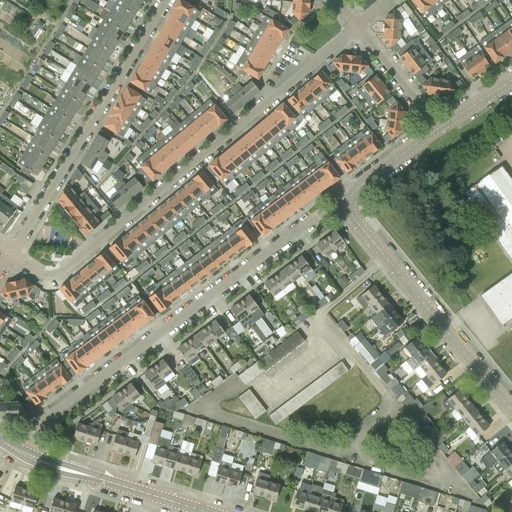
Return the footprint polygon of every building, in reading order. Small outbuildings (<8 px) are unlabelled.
[(96,12),(99,6),(89,0),(87,0),(84,5),(96,12)] [(139,7),(128,0),(116,0),(114,4),(134,16),(139,7)] [(179,0),(178,0),(174,8),(195,20),(200,12),(179,0)] [(358,0),(367,10),(378,0),(358,0)] [(435,13),(424,0),(412,0),(428,19),(435,13)] [(443,7),(437,0),(424,0),(435,13),(443,7)] [(494,0),(489,4),(492,9),(498,5),(494,0)] [(309,4),(293,3),(293,12),(295,15),(289,21),(286,18),(283,24),(290,28),(308,14),(309,4)] [(384,29),(400,30),(401,22),(408,17),(412,22),(416,19),(412,13),(413,13),(405,3),(385,19),(384,29)] [(479,7),(476,3),(470,7),(474,11),(479,7)] [(134,16),(114,4),(109,13),(129,24),(134,16)] [(492,9),(489,4),(483,8),(487,13),(492,9)] [(71,5),(68,12),(73,15),(76,8),(71,5)] [(262,11),(268,15),(271,10),(265,6),(262,11)] [(219,15),(222,11),(216,7),(213,11),(219,15)] [(195,20),(174,8),(169,16),(190,28),(195,20)] [(461,14),(464,18),(470,13),(467,9),(461,14)] [(271,10),(268,15),(274,19),(277,14),(271,10)] [(228,14),(222,11),(219,15),(225,19),(228,14)] [(78,17),(73,15),(68,12),(65,18),(63,21),(68,24),(75,28),(76,25),(69,22),(70,20),(71,19),(76,22),(78,17)] [(474,16),(477,20),(483,16),(479,12),(474,16)] [(129,24),(109,13),(104,21),(123,33),(129,24)] [(464,18),(461,14),(456,18),(459,22),(464,18)] [(190,28),(169,16),(164,24),(185,37),(190,28)] [(222,28),(225,22),(216,16),(213,22),(222,28)] [(260,25),(282,38),(283,39),(288,30),(265,16),(260,25)] [(477,20),(474,16),(468,20),(472,24),(477,20)] [(123,33),(104,21),(102,20),(97,29),(118,42),(123,33)] [(231,20),(227,26),(232,29),(236,23),(231,20)] [(41,29),(44,24),(39,21),(36,26),(41,29)] [(81,32),(85,25),(79,21),(75,28),(81,32)] [(451,21),(445,26),(448,30),(455,25),(451,21)] [(185,37),(164,24),(159,32),(180,45),(185,37)] [(62,33),(66,27),(61,25),(58,30),(62,33)] [(222,28),(217,25),(213,31),(218,34),(222,28)] [(255,33),(277,46),(282,38),(260,25),(255,33)] [(419,34),(425,29),(421,25),(415,29),(419,34)] [(511,50),(511,36),(504,25),(496,30),(511,51),(511,50)] [(232,29),(227,26),(224,32),(228,35),(232,29)] [(448,30),(445,26),(440,29),(443,34),(448,30)] [(218,34),(213,31),(207,27),(206,28),(210,30),(208,32),(211,34),(209,37),(214,40),(218,34)] [(453,32),(456,36),(462,32),(459,28),(453,32)] [(118,42),(97,29),(91,38),(93,39),(112,51),(118,42)] [(395,53),(396,52),(400,49),(395,43),(399,40),(400,30),(384,29),(384,38),(395,53)] [(62,33),(58,30),(54,36),(58,39),(62,33)] [(511,51),(496,30),(488,35),(503,57),(511,51)] [(180,45),(159,32),(154,41),(175,53),(180,45)] [(456,36),(453,32),(447,36),(450,40),(456,36)] [(250,41),(272,54),(277,46),(255,33),(250,41)] [(503,57),(488,35),(480,41),(476,36),(473,37),(482,50),(484,48),(495,63),(503,57)] [(220,37),(217,42),(222,46),(225,40),(220,37)] [(426,41),(431,46),(435,43),(431,37),(426,41)] [(112,51),(93,39),(87,48),(107,60),(112,51)] [(443,39),(439,42),(443,47),(447,44),(445,41),(443,39)] [(404,46),(400,49),(396,52),(400,58),(399,58),(402,62),(403,61),(406,66),(424,52),(417,43),(415,44),(412,40),(404,46)] [(47,47),(51,50),(66,59),(70,54),(55,44),(50,41),(47,47)] [(175,53),(154,41),(149,49),(170,61),(175,53)] [(245,49),(267,62),(272,54),(250,41),(245,49)] [(203,47),(207,50),(211,44),(207,42),(203,47)] [(222,46),(217,42),(213,48),(218,51),(222,46)] [(435,43),(431,46),(435,52),(439,49),(435,43)] [(476,46),(467,52),(480,72),(485,69),(485,70),(489,67),(488,66),(489,65),(476,46)] [(51,50),(47,47),(43,53),(47,56),(51,50)] [(207,50),(203,47),(199,53),(204,56),(207,50)] [(107,60),(87,48),(82,57),(102,69),(107,60)] [(170,61),(149,49),(144,57),(165,69),(170,61)] [(240,57),(262,71),(267,62),(245,49),(240,57)] [(416,79),(421,76),(425,72),(421,68),(431,60),(424,52),(406,66),(410,70),(409,71),(412,74),(416,79)] [(480,72),(467,52),(457,59),(471,78),(472,77),(473,78),(477,76),(476,75),(480,72)] [(190,61),(193,63),(198,66),(202,59),(193,53),(191,55),(193,56),(190,61)] [(263,71),(262,71),(240,57),(233,53),(228,61),(235,65),(241,69),(258,79),(263,71)] [(339,70),(350,71),(351,57),(342,56),(326,68),(330,73),(337,67),(339,70)] [(102,69),(82,57),(76,66),(96,78),(102,69)] [(165,69),(144,57),(139,65),(160,78),(165,69)] [(351,57),(350,71),(360,72),(363,70),(368,76),(373,72),(361,58),(351,57)] [(39,58),(35,64),(40,67),(44,61),(39,58)] [(443,61),(447,67),(451,64),(447,58),(443,61)] [(194,72),(198,66),(193,63),(189,69),(194,72)] [(232,84),(235,80),(221,67),(222,66),(218,63),(214,67),(218,71),(232,84)] [(40,67),(35,64),(32,70),(36,73),(40,67)] [(451,64),(447,67),(451,72),(455,69),(451,64)] [(160,78),(139,65),(134,73),(155,86),(160,78)] [(96,78),(76,66),(71,74),(91,86),(96,78)] [(321,72),(313,79),(328,97),(337,90),(321,72)] [(155,86),(134,73),(129,81),(150,94),(155,86)] [(186,73),(182,78),(186,82),(190,76),(186,73)] [(91,86),(71,74),(66,83),(85,95),(91,86)] [(24,81),(29,84),(33,78),(28,75),(24,81)] [(364,100),(382,85),(379,81),(376,76),(375,77),(356,91),(364,100)] [(421,76),(416,79),(428,94),(438,96),(440,80),(429,79),(426,82),(421,76)] [(186,82),(182,78),(177,83),(181,87),(186,82)] [(328,97),(313,79),(305,86),(320,104),(328,97)] [(336,82),(341,88),(345,84),(341,79),(336,82)] [(449,82),(440,80),(438,96),(448,97),(463,85),(459,80),(452,86),(449,82)] [(29,84),(24,81),(21,87),(25,90),(29,84)] [(186,87),(190,91),(195,86),(190,82),(186,87)] [(239,84),(234,87),(247,103),(260,92),(251,82),(243,89),(239,84)] [(85,95),(66,83),(60,92),(80,104),(85,95)] [(346,83),(345,84),(341,88),(344,92),(350,87),(346,83)] [(382,85),(364,100),(370,108),(389,94),(388,93),(389,92),(386,89),(385,89),(382,85)] [(320,104),(305,86),(296,93),(312,111),(320,104)] [(127,87),(120,97),(140,109),(146,99),(127,87)] [(186,96),(190,91),(186,87),(181,93),(186,96)] [(247,103),(234,87),(230,91),(234,96),(226,103),(234,113),(247,103)] [(173,88),(169,93),(173,97),(177,91),(173,88)] [(80,104),(60,92),(55,101),(75,113),(80,104)] [(13,99),(17,102),(21,96),(17,93),(13,99)] [(173,97),(169,93),(164,98),(168,102),(173,97)] [(312,111),(296,93),(288,99),(303,118),(312,111)] [(163,105),(165,101),(157,95),(154,100),(163,105)] [(140,109),(120,97),(114,106),(134,119),(140,109)] [(173,102),(178,106),(182,100),(178,97),(173,102)] [(355,106),(360,103),(355,97),(351,101),(355,106)] [(388,111),(387,120),(403,122),(404,112),(392,97),(387,101),(393,107),(388,111)] [(17,102),(13,99),(9,105),(13,108),(14,106),(17,102)] [(275,110),(276,111),(292,131),(300,124),(298,123),(304,118),(303,118),(288,99),(275,110)] [(202,106),(218,125),(219,126),(231,116),(221,103),(216,107),(210,100),(202,106)] [(75,113),(55,101),(49,110),(69,122),(75,113)] [(173,111),(178,106),(173,102),(169,107),(173,111)] [(360,103),(355,106),(359,112),(364,109),(360,103)] [(109,116),(128,128),(134,119),(114,106),(108,116),(109,116)] [(218,125),(202,106),(195,112),(211,131),(218,125)] [(345,106),(339,110),(343,114),(348,110),(345,106)] [(69,122),(49,110),(48,109),(43,118),(64,131),(69,122)] [(154,119),(158,113),(154,110),(150,115),(154,119)] [(343,114),(339,110),(334,114),(337,119),(343,114)] [(1,117),(5,120),(9,114),(4,111),(1,117)] [(161,117),(165,120),(170,115),(166,111),(161,117)] [(268,117),(285,137),(292,131),(276,111),(268,117)] [(211,131),(195,112),(187,118),(203,137),(211,131)] [(350,113),(345,117),(348,122),(354,117),(350,113)] [(128,128),(109,116),(103,126),(123,137),(128,128)] [(365,120),(369,125),(375,121),(371,116),(365,120)] [(12,124),(5,120),(1,117),(0,117),(0,124),(1,126),(3,123),(10,127),(12,124)] [(160,125),(165,120),(161,117),(156,122),(160,125)] [(261,123),(277,143),(285,137),(268,117),(261,123)] [(348,122),(345,117),(339,122),(343,126),(348,122)] [(64,131),(43,118),(37,127),(58,140),(64,131)] [(143,123),(147,127),(151,122),(147,118),(143,123)] [(203,137),(187,118),(180,124),(196,143),(203,137)] [(328,119),(323,123),(326,127),(332,123),(328,119)] [(403,122),(387,120),(386,129),(390,134),(383,139),(386,143),(402,132),(403,122)] [(375,121),(369,125),(373,130),(378,126),(375,121)] [(142,132),(147,127),(143,123),(138,128),(142,132)] [(254,129),(270,149),(277,143),(261,123),(254,129)] [(326,127),(323,123),(317,127),(320,131),(326,127)] [(196,143),(180,124),(173,130),(188,150),(196,143)] [(58,140),(37,127),(34,125),(28,134),(53,148),(58,140)] [(153,126),(148,131),(152,135),(157,130),(153,126)] [(328,130),(331,135),(337,130),(334,126),(328,130)] [(367,127),(358,134),(373,153),(381,147),(367,127)] [(247,135),(263,155),(270,149),(254,129),(247,135)] [(89,149),(106,159),(108,155),(103,151),(112,137),(101,130),(98,135),(97,135),(89,149)] [(188,150),(173,130),(165,136),(181,156),(188,150)] [(331,135),(328,130),(322,135),(326,139),(331,135)] [(152,135),(148,131),(143,137),(147,140),(152,135)] [(21,141),(28,145),(48,157),(53,148),(28,134),(26,132),(21,141)] [(373,153),(358,134),(349,140),(364,160),(373,153)] [(239,142),(255,161),(263,155),(247,135),(239,142)] [(181,156),(165,136),(158,142),(174,162),(181,156)] [(305,136),(299,141),(303,145),(308,141),(305,136)] [(128,148),(132,143),(126,139),(123,143),(128,148)] [(340,147),(355,167),(364,160),(349,140),(340,147)] [(139,150),(144,144),(140,141),(135,146),(139,150)] [(303,145),(299,141),(294,145),(297,150),(303,145)] [(174,162),(158,142),(151,149),(166,168),(174,162)] [(232,148),(248,167),(255,161),(239,142),(232,148)] [(305,148),(308,153),(312,158),(315,156),(311,151),(314,148),(311,144),(305,148)] [(42,166),(48,157),(28,145),(22,154),(42,166)] [(332,153),(335,158),(346,172),(346,173),(355,167),(340,147),(332,153)] [(225,154),(241,173),(244,177),(251,171),(248,167),(232,148),(225,154)] [(290,148),(284,152),(288,157),(294,152),(290,148)] [(308,153),(305,148),(300,152),(303,157),(308,153)] [(103,164),(106,159),(89,149),(80,163),(92,170),(97,161),(103,164)] [(143,155),(159,174),(166,168),(151,149),(143,155)] [(288,157),(284,152),(279,156),(283,161),(288,157)] [(130,162),(134,158),(129,153),(125,157),(130,162)] [(42,166),(22,154),(17,163),(23,167),(21,172),(28,176),(31,172),(37,175),(42,166)] [(218,160),(234,179),(241,173),(225,154),(218,160)] [(160,175),(159,174),(143,155),(136,161),(143,170),(137,175),(146,186),(152,181),(153,181),(160,175)] [(346,172),(335,158),(328,163),(323,157),(319,160),(316,155),(311,159),(315,163),(330,184),(331,185),(339,178),(346,172)] [(291,160),(294,164),(300,160),(296,156),(291,160)] [(273,168),(270,164),(265,157),(263,159),(268,166),(265,168),(268,172),(273,168)] [(234,179),(218,160),(217,159),(209,165),(226,185),(234,179)] [(276,159),(270,164),(273,168),(279,163),(276,159)] [(112,164),(106,160),(102,167),(108,171),(112,164)] [(294,164),(291,160),(285,164),(289,168),(294,164)] [(307,169),(323,190),(330,184),(315,163),(307,169)] [(0,167),(5,172),(9,168),(3,164),(0,167)] [(276,171),(280,175),(285,171),(282,167),(276,171)] [(464,193),(482,219),(511,197),(511,182),(501,167),(464,193)] [(9,168),(5,172),(11,176),(14,172),(9,168)] [(64,208),(78,197),(70,187),(75,179),(79,181),(83,176),(76,168),(57,200),(64,208)] [(192,179),(193,180),(208,198),(208,199),(218,191),(213,184),(217,181),(206,168),(192,179)] [(117,169),(112,175),(119,182),(125,175),(117,169)] [(300,174),(315,195),(323,190),(307,169),(300,174)] [(255,175),(259,180),(264,176),(261,171),(255,175)] [(280,175),(276,171),(270,175),(274,180),(280,175)] [(240,174),(228,185),(233,191),(245,179),(240,174)] [(293,180),(308,201),(315,195),(300,174),(293,180)] [(16,180),(22,184),(25,179),(19,175),(16,180)] [(259,180),(255,175),(250,180),(253,184),(259,180)] [(122,180),(118,184),(130,199),(143,188),(134,178),(126,185),(122,180)] [(25,179),(22,184),(18,190),(26,195),(33,184),(25,179)] [(267,179),(261,183),(264,187),(270,183),(267,179)] [(208,198),(193,180),(184,187),(199,205),(208,198)] [(285,186),(301,206),(308,201),(293,180),(285,186)] [(246,182),(240,187),(244,191),(249,187),(246,182)] [(264,187),(261,183),(255,187),(259,191),(264,187)] [(130,199),(118,184),(113,187),(117,192),(109,199),(118,209),(130,199)] [(278,191),(293,212),(301,206),(285,186),(278,191)] [(175,195),(190,213),(199,205),(184,187),(175,195)] [(244,191),(240,187),(235,191),(238,196),(244,191)] [(251,190),(246,194),(249,199),(255,195),(251,190)] [(270,197),(286,217),(293,212),(278,191),(270,197)] [(71,218),(92,201),(84,192),(78,197),(64,208),(64,209),(71,218)] [(0,213),(10,200),(2,194),(0,196),(0,213)] [(249,199),(246,194),(240,199),(244,203),(249,199)] [(166,203),(180,220),(190,213),(175,195),(166,203)] [(278,223),(286,217),(270,197),(263,202),(278,223)] [(511,197),(482,219),(511,260),(511,273),(481,296),(501,325),(511,317),(511,197)] [(18,206),(10,200),(0,213),(0,221),(4,225),(18,206)] [(80,227),(94,215),(100,210),(92,201),(71,218),(79,228),(80,227)] [(221,202),(215,207),(219,211),(224,207),(221,202)] [(278,223),(263,202),(255,208),(271,229),(278,223)] [(157,210),(171,228),(180,220),(166,203),(157,210)] [(219,211),(215,207),(209,211),(213,215),(219,211)] [(271,229),(255,208),(247,214),(263,236),(271,229)] [(147,218),(162,236),(171,228),(157,210),(147,218)] [(221,214),(224,218),(230,214),(226,210),(221,214)] [(94,215),(80,227),(86,235),(110,216),(107,212),(98,220),(94,215)] [(224,218),(221,214),(215,218),(219,223),(224,218)] [(197,221),(200,225),(206,221),(203,217),(197,221)] [(231,227),(232,228),(246,247),(247,247),(256,240),(249,231),(254,227),(247,217),(242,221),(240,220),(231,227)] [(138,225),(153,243),(162,236),(147,218),(138,225)] [(200,225),(197,221),(191,225),(195,230),(200,225)] [(208,224),(203,228),(206,233),(211,228),(208,224)] [(129,233),(144,251),(153,243),(138,225),(129,233)] [(206,233),(203,228),(197,233),(200,237),(206,233)] [(246,247),(232,228),(222,235),(236,254),(246,247)] [(183,231),(177,236),(181,240),(186,236),(183,231)] [(336,231),(326,238),(335,250),(345,243),(336,231)] [(66,242),(64,232),(56,233),(57,243),(66,242)] [(120,240),(135,258),(144,251),(129,233),(120,240)] [(236,254),(222,235),(213,242),(227,261),(236,254)] [(181,240),(177,236),(172,240),(175,245),(181,240)] [(335,250),(326,238),(316,245),(325,257),(335,250)] [(110,247),(110,248),(119,259),(126,267),(136,259),(135,258),(120,240),(119,239),(110,247)] [(189,239),(183,243),(187,248),(192,243),(189,239)] [(227,261),(213,242),(203,249),(217,268),(227,261)] [(187,248),(183,243),(178,248),(181,252),(187,248)] [(165,246),(159,250),(162,254),(168,250),(165,246)] [(97,258),(97,259),(111,276),(112,277),(119,270),(115,265),(116,265),(114,263),(119,259),(110,248),(105,252),(104,252),(97,258)] [(217,268),(203,249),(194,256),(208,275),(217,268)] [(162,254),(159,250),(153,255),(156,259),(162,254)] [(170,253),(164,257),(168,262),(173,257),(170,253)] [(184,263),(198,282),(208,275),(194,256),(184,263)] [(292,263),(301,275),(306,282),(316,275),(314,273),(302,256),(292,263)] [(168,262),(164,257),(159,262),(162,266),(168,262)] [(324,271),(329,267),(323,258),(318,262),(324,271)] [(90,265),(104,282),(111,276),(97,259),(90,265)] [(140,265),(144,269),(149,264),(146,260),(140,265)] [(175,270),(189,289),(198,282),(184,263),(175,270)] [(301,275),(292,263),(283,270),(292,282),(301,275)] [(83,271),(97,288),(104,282),(90,265),(83,271)] [(144,269),(140,265),(135,269),(138,273),(144,269)] [(361,267),(353,274),(357,279),(364,273),(361,267)] [(152,268),(146,272),(149,276),(155,272),(152,268)] [(165,277),(179,296),(189,289),(175,270),(165,277)] [(292,282),(283,270),(273,277),(282,289),(292,282)] [(76,277),(90,294),(97,288),(83,271),(76,277)] [(149,276),(146,272),(140,276),(144,281),(149,276)] [(357,279),(353,274),(349,277),(353,282),(357,279)] [(343,287),(349,282),(344,276),(338,280),(343,287)] [(68,283),(83,300),(90,294),(76,277),(68,283)] [(156,284),(170,303),(179,296),(165,277),(156,284)] [(282,289),(273,277),(264,284),(273,296),(282,289)] [(123,278),(117,282),(120,287),(126,283),(123,278)] [(29,294),(31,290),(34,286),(24,279),(14,282),(18,297),(25,295),(29,294)] [(18,297),(14,282),(5,284),(0,292),(0,308),(4,311),(6,307),(0,303),(5,297),(9,299),(12,298),(14,306),(20,304),(18,297)] [(83,301),(83,300),(68,283),(68,282),(60,289),(70,302),(71,302),(75,307),(83,301)] [(120,287),(117,282),(111,287),(115,291),(120,287)] [(170,304),(170,303),(156,284),(155,283),(145,291),(160,312),(170,304)] [(320,301),(324,306),(328,303),(314,285),(311,287),(320,301)] [(34,286),(31,290),(36,293),(38,294),(41,290),(34,286)] [(128,286),(122,291),(125,295),(131,291),(128,286)] [(356,300),(364,309),(381,295),(373,286),(356,300)] [(31,290),(29,294),(25,295),(33,299),(36,293),(31,290)] [(102,294),(105,298),(111,294),(107,290),(102,294)] [(125,295),(122,291),(115,296),(118,301),(125,295)] [(105,298),(102,294),(96,298),(99,303),(105,298)] [(240,302),(252,318),(255,322),(266,337),(271,333),(261,318),(264,315),(249,295),(240,302)] [(381,295),(364,309),(370,305),(377,313),(388,304),(381,295)] [(118,301),(115,296),(107,302),(110,306),(118,301)] [(130,302),(145,322),(145,323),(154,316),(143,301),(142,301),(138,296),(130,302)] [(87,305),(90,310),(96,305),(92,301),(87,305)] [(324,306),(320,301),(316,304),(320,309),(324,306)] [(110,306),(107,302),(101,306),(104,311),(110,306)] [(122,307),(137,328),(145,322),(130,302),(122,307)] [(252,318),(240,302),(230,309),(239,322),(242,326),(252,318)] [(388,304),(377,313),(384,323),(396,313),(388,304)] [(90,310),(87,305),(81,310),(84,314),(90,310)] [(297,308),(301,314),(305,311),(301,305),(297,308)] [(115,313),(130,333),(137,328),(122,307),(115,313)] [(13,316),(4,311),(0,308),(0,324),(6,328),(13,316)] [(296,327),(305,320),(301,314),(297,318),(289,308),(285,311),(292,321),(296,327)] [(97,309),(92,313),(95,318),(101,313),(97,309)] [(95,318),(92,313),(86,317),(89,322),(95,318)] [(107,318),(122,339),(130,333),(115,313),(107,318)] [(396,313),(384,323),(392,332),(403,322),(396,313)] [(46,314),(42,320),(46,323),(51,318),(46,314)] [(100,324),(115,345),(122,339),(107,318),(100,324)] [(56,319),(51,324),(55,328),(59,323),(56,319)] [(46,323),(42,320),(37,325),(41,329),(46,323)] [(228,337),(232,343),(238,339),(240,338),(238,335),(232,327),(231,326),(224,331),(216,320),(206,327),(215,340),(225,333),(228,337)] [(340,329),(345,324),(342,320),(336,324),(340,329)] [(242,326),(239,322),(232,327),(238,335),(245,329),(242,326)] [(55,328),(51,324),(46,329),(50,333),(55,328)] [(92,330),(107,350),(115,345),(100,324),(92,330)] [(348,329),(345,324),(340,329),(343,333),(348,329)] [(261,341),(265,338),(256,325),(252,328),(261,341)] [(215,340),(206,327),(197,334),(206,346),(215,340)] [(84,335),(100,356),(107,350),(92,330),(84,335)] [(405,334),(401,330),(395,335),(399,339),(405,334)] [(297,332),(257,361),(265,371),(304,341),(297,332)] [(350,341),(354,346),(364,338),(359,333),(350,341)] [(29,334),(24,339),(28,343),(33,337),(29,334)] [(206,346),(197,334),(187,341),(196,353),(206,346)] [(77,341),(92,362),(100,356),(84,335),(77,341)] [(405,347),(412,357),(424,347),(416,338),(405,347)] [(28,343),(24,339),(20,344),(23,348),(28,343)] [(36,340),(31,345),(35,349),(40,344),(36,340)] [(271,345),(268,340),(256,349),(256,350),(254,352),(257,355),(267,348),(271,345)] [(69,346),(85,367),(92,362),(77,341),(69,346)] [(196,353),(187,341),(178,348),(187,361),(196,353)] [(368,344),(359,351),(369,364),(379,356),(368,344)] [(35,349),(31,345),(26,350),(30,354),(35,349)] [(85,368),(85,367),(69,346),(61,352),(63,354),(68,360),(78,374),(85,368)] [(424,347),(412,357),(420,366),(431,356),(424,347)] [(16,348),(11,353),(15,357),(20,352),(16,348)] [(15,357),(11,353),(6,358),(10,362),(15,357)] [(431,356),(420,366),(427,375),(439,365),(431,356)] [(21,357),(16,362),(20,365),(22,368),(25,364),(23,362),(25,360),(21,357)] [(163,359),(154,366),(163,379),(172,371),(163,359)] [(410,374),(416,369),(408,359),(402,364),(410,374)] [(62,385),(71,378),(61,365),(61,364),(60,365),(56,360),(47,366),(62,385)] [(71,378),(78,374),(68,360),(61,365),(71,378)] [(265,371),(257,361),(253,365),(260,375),(265,371)] [(336,365),(343,375),(349,371),(341,361),(336,365)] [(194,385),(199,382),(197,378),(198,378),(189,365),(182,370),(192,382),(194,385)] [(237,370),(234,365),(229,368),(233,373),(237,370)] [(260,375),(253,365),(248,369),(255,378),(260,375)] [(331,369),(338,379),(343,375),(336,365),(331,369)] [(383,381),(390,375),(394,371),(391,367),(388,370),(383,365),(375,371),(383,381)] [(439,365),(427,375),(421,379),(428,388),(434,384),(435,384),(446,374),(439,365)] [(62,385),(47,366),(39,372),(53,392),(62,385)] [(166,383),(163,379),(154,366),(144,374),(156,390),(166,383)] [(255,378),(248,369),(243,372),(250,382),(255,378)] [(326,373),(333,383),(338,379),(331,369),(326,373)] [(53,392),(39,372),(30,379),(44,398),(53,392)] [(250,382),(243,372),(238,376),(245,386),(250,382)] [(321,376),(329,386),(333,383),(326,373),(321,376)] [(390,389),(398,383),(395,379),(394,379),(390,375),(383,381),(390,389)] [(8,384),(13,381),(10,376),(5,379),(8,384)] [(219,376),(215,379),(219,384),(223,381),(219,376)] [(316,380),(324,390),(329,386),(321,376),(316,380)] [(44,398),(30,379),(21,385),(29,396),(25,399),(32,408),(44,398)] [(219,384),(215,379),(211,382),(214,387),(219,384)] [(312,384),(319,393),(324,390),(316,380),(312,384)] [(13,381),(8,384),(7,385),(10,389),(16,386),(13,381)] [(131,383),(121,390),(130,402),(140,395),(131,383)] [(398,399),(407,391),(403,387),(402,387),(398,383),(390,389),(398,399)] [(196,389),(200,394),(207,389),(203,384),(196,389)] [(307,387),(314,397),(319,393),(312,384),(307,387)] [(200,394),(196,389),(195,387),(189,391),(195,400),(201,396),(200,394)] [(302,391),(309,401),(314,397),(307,387),(302,391)] [(242,403),(253,395),(249,389),(238,398),(242,403)] [(130,402),(121,390),(112,398),(121,410),(130,402)] [(455,409),(467,399),(459,390),(447,400),(455,409)] [(297,395),(304,404),(309,401),(302,391),(297,395)] [(407,391),(398,399),(412,416),(423,406),(416,398),(414,399),(407,391)] [(258,400),(253,395),(242,403),(246,409),(258,400)] [(293,398),(300,408),(304,404),(297,395),(293,398)] [(183,406),(179,401),(175,396),(169,400),(167,402),(162,405),(162,407),(175,411),(178,409),(179,410),(183,406)] [(179,401),(183,406),(187,403),(183,398),(179,401)] [(288,402),(295,411),(300,408),(293,398),(288,402)] [(474,408),(467,399),(455,409),(462,418),(474,408)] [(258,400),(246,409),(251,414),(262,406),(258,400)] [(430,401),(423,406),(412,416),(425,433),(434,426),(425,414),(435,407),(430,401)] [(283,405),(290,415),(295,411),(288,402),(283,405)] [(8,403),(7,419),(18,418),(26,412),(19,403),(8,403)] [(109,405),(104,409),(107,413),(113,409),(109,405)] [(278,409),(286,418),(290,415),(283,405),(278,409)] [(262,406),(251,414),(255,420),(266,411),(262,406)] [(474,408),(462,418),(470,427),(481,417),(474,408)] [(113,409),(107,413),(110,418),(116,414),(113,409)] [(278,409),(273,412),(281,422),(286,418),(278,409)] [(281,422),(273,412),(269,416),(276,426),(281,422)] [(179,413),(177,419),(175,427),(185,430),(187,426),(190,416),(184,415),(179,413)] [(190,416),(187,426),(193,428),(194,424),(200,425),(201,420),(190,416)] [(481,417),(470,427),(477,436),(489,427),(481,417)] [(90,424),(89,427),(85,441),(96,445),(101,430),(100,430),(102,424),(97,423),(102,420),(100,418),(90,424)] [(133,421),(131,427),(127,439),(123,453),(135,457),(139,442),(147,445),(148,442),(154,422),(148,420),(145,432),(142,431),(140,435),(133,433),(135,428),(136,428),(137,422),(133,421)] [(201,420),(200,425),(199,426),(205,428),(202,435),(208,437),(212,425),(206,423),(206,421),(201,420)] [(168,451),(169,447),(168,447),(170,440),(159,437),(163,423),(155,421),(155,422),(154,422),(148,442),(157,445),(152,462),(163,465),(168,451)] [(85,441),(89,427),(78,423),(73,438),(85,441)] [(432,441),(441,435),(441,434),(434,426),(425,433),(432,441)] [(123,453),(127,439),(116,435),(112,449),(123,453)] [(440,451),(445,447),(442,443),(445,440),(441,435),(432,441),(440,451)] [(273,449),(278,450),(280,444),(262,438),(258,451),(271,454),(273,449)] [(493,465),(498,461),(509,452),(502,442),(490,452),(485,456),(493,465)] [(226,485),(231,470),(230,469),(234,456),(223,453),(225,449),(216,446),(211,460),(220,464),(214,481),(226,485)] [(186,472),(190,458),(191,454),(180,450),(179,454),(174,469),(186,472)] [(174,469),(179,454),(168,451),(163,465),(174,469)] [(303,465),(316,469),(320,456),(307,452),(303,465)] [(454,468),(463,462),(455,452),(447,459),(454,468)] [(511,454),(509,452),(498,461),(505,470),(511,464),(511,454)] [(320,456),(316,469),(327,473),(328,470),(331,460),(320,456)] [(190,458),(186,472),(197,476),(202,461),(190,458)] [(331,460),(328,470),(339,474),(340,472),(342,463),(331,460)] [(0,469),(2,472),(10,465),(7,462),(0,467),(0,469)] [(342,463),(340,472),(359,478),(362,469),(342,463)] [(303,469),(297,467),(294,476),(301,478),(303,469)] [(358,482),(379,488),(381,482),(383,476),(372,472),(362,469),(359,478),(358,482)] [(242,473),(231,470),(226,485),(237,488),(242,474),(242,473)] [(468,485),(473,481),(470,476),(473,474),(470,470),(461,476),(468,485)] [(253,493),(264,497),(268,482),(270,476),(259,473),(253,493)] [(399,493),(418,499),(422,487),(403,481),(399,493)] [(268,482),(264,497),(276,500),(280,486),(268,482)] [(304,509),(309,495),(308,494),(310,487),(299,484),(293,505),(304,509)] [(11,501),(22,504),(27,490),(15,486),(11,501)] [(422,487),(418,499),(418,501),(433,505),(437,493),(426,489),(422,487)] [(483,503),(488,499),(484,495),(488,492),(484,488),(476,494),(483,503)] [(27,490),(22,504),(34,508),(38,494),(27,490)] [(314,511),(315,511),(320,498),(309,495),(304,509),(314,511)] [(61,511),(65,502),(53,498),(49,511),(61,511)] [(327,511),(331,501),(320,498),(315,511),(327,511)] [(452,504),(462,507),(464,501),(454,498),(452,504)] [(488,499),(483,503),(487,507),(492,503),(488,499)] [(331,501),(327,511),(340,511),(343,505),(331,501)] [(464,501),(462,507),(462,510),(468,511),(470,506),(471,503),(464,501)] [(61,511),(74,511),(77,506),(65,502),(61,511)] [(374,504),(371,511),(393,511),(395,505),(386,503),(385,507),(374,504)]
